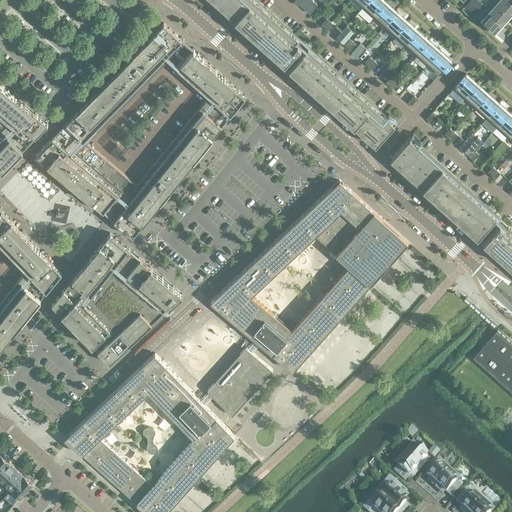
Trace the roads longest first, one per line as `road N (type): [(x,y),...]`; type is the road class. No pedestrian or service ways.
road 1 (unclassified): [(346,160),(31,445)]
road 2 (residential): [(413,117),(282,0)]
road 3 (tertiary): [(471,263),(367,170)]
road 4 (residential): [(511,203),(413,117)]
road 5 (tertiary): [(269,83),(177,1)]
